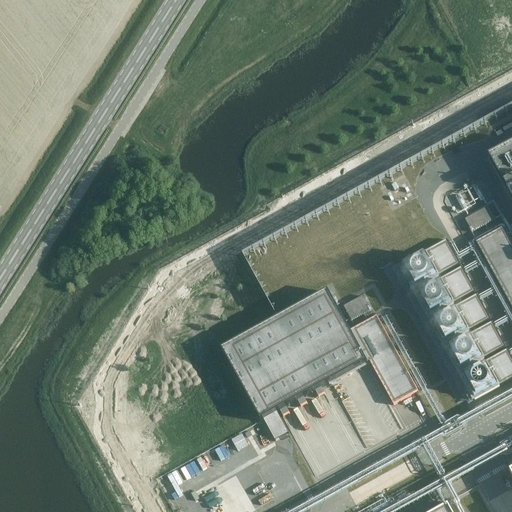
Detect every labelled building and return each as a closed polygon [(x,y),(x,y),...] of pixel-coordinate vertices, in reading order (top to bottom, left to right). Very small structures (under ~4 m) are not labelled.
[(511,145),(489,158),(511,200),(511,145)] [(511,245),(503,229),(476,244),(511,309),(511,245)] [(426,252),(400,266),(415,293),(440,279),(440,278),(460,267),(447,243),(427,254),(426,252)] [(455,306),(475,295),(462,271),(442,282),(441,280),(415,294),(430,321),(455,307),(455,306)] [(276,321),(222,351),(261,422),(372,361),(376,369),(374,370),(394,406),(418,392),(377,318),(349,333),(327,293),(276,321)] [(470,334),(490,323),(477,299),(457,310),(456,309),(431,322),(445,349),(471,336),(470,334)] [(505,351),(492,327),(472,338),(471,337),(446,351),(460,377),(486,364),(485,362),(505,351)] [(487,366),(486,364),(461,378),(475,405),(501,391),(500,390),(511,383),(511,363),(507,355),(487,366)]
